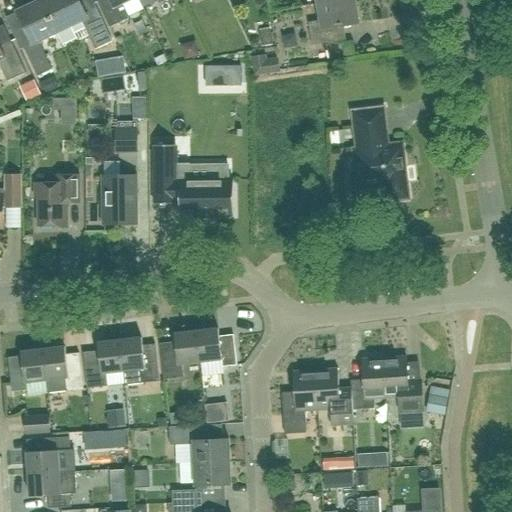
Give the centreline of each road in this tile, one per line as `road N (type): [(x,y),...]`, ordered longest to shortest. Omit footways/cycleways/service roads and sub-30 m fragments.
road 1 (unclassified): [(0,296),(225,268),(252,278),(289,316)]
road 2 (unclassified): [(502,295),(455,0)]
road 3 (unclassified): [(289,316),(502,295)]
road 4 (residential): [(266,511),(258,371),(289,316)]
